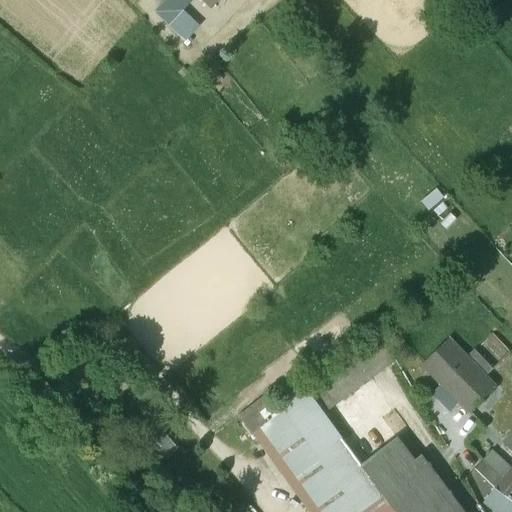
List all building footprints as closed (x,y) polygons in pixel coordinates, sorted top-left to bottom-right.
[(182,11),(173,18),(186,34),(195,27),(182,11)] [(467,359),(450,342),(425,367),(442,384),(440,385),(458,404),(460,402),(468,411),(493,386),(485,378),(510,352),(492,333),(467,359)] [(381,337),(307,392),(324,414),(395,360),(381,337)] [(307,392),(301,384),(263,412),(272,424),(264,430),(322,511),(393,511),(395,511),(371,479),(361,465),(324,414),(307,392)] [(458,404),(440,385),(432,394),(450,413),(458,404)] [(511,433),(506,439),(505,439),(503,441),(511,450),(511,433)] [(414,462),(397,438),(361,465),(371,479),(395,511),(462,511),(421,456),(414,462)] [(501,482),(480,464),(474,470),(495,490),(501,482)] [(501,482),(495,490),(509,501),(511,497),(511,469),(511,470),(501,482)] [(511,511),(511,502),(509,501),(495,490),(484,504),(495,511),(511,511)] [(227,511),(212,496),(203,504),(211,511),(227,511)]
